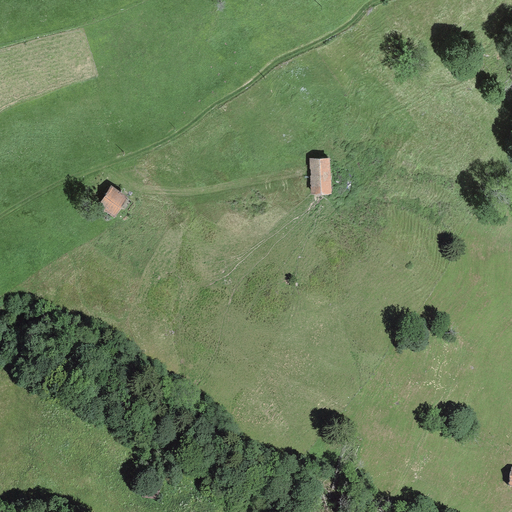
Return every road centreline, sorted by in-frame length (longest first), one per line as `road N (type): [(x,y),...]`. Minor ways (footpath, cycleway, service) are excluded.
road 1 (track): [(381,0),(276,59),(184,132),(90,170),(0,220)]
road 2 (track): [(0,44),(145,0)]
